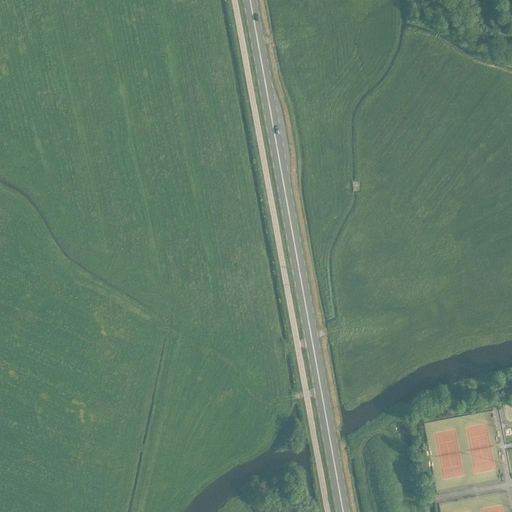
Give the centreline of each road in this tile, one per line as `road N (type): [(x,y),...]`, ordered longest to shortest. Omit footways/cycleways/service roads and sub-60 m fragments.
road 1 (primary): [(342,511),(250,0)]
road 2 (track): [(179,338),(141,511)]
road 3 (track): [(179,338),(278,397),(320,391)]
road 4 (track): [(64,278),(179,338)]
